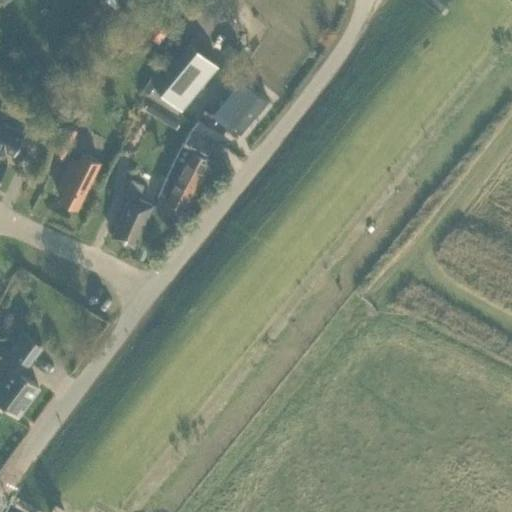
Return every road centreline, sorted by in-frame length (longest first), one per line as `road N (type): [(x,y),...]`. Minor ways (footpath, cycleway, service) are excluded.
road 1 (unclassified): [(150,290),(331,61),(365,0)]
road 2 (unclassified): [(27,452),(150,290)]
road 3 (residential): [(150,290),(21,228),(0,226)]
